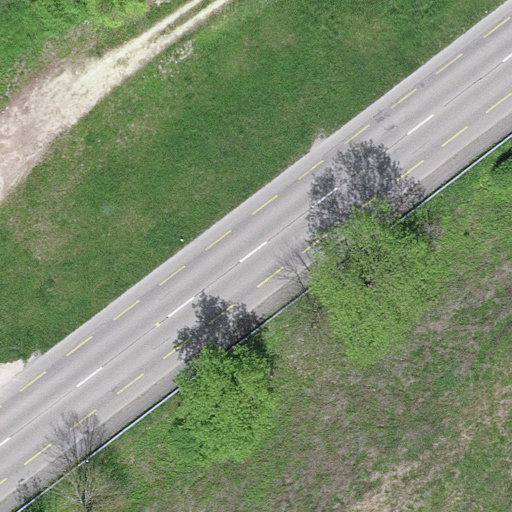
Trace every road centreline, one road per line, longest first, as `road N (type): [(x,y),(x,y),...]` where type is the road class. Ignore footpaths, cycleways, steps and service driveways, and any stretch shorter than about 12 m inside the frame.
road 1 (primary): [(0,445),(511,54)]
road 2 (track): [(0,177),(85,91),(206,0)]
